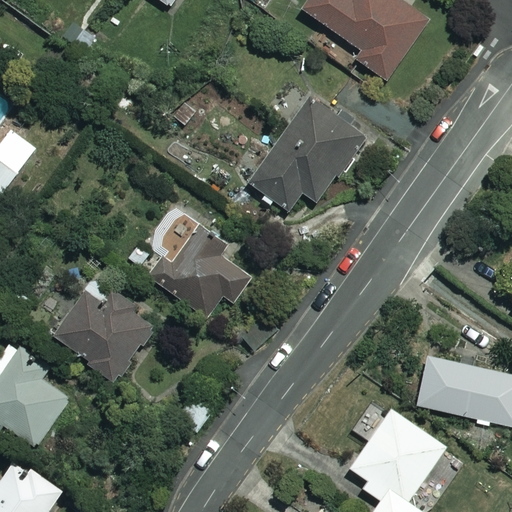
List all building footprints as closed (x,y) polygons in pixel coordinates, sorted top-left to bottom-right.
[(312,0),(306,10),(363,49),(357,58),(389,80),(431,19),(403,0),(312,0)] [(366,135),(312,96),(245,189),(283,216),(302,189),(319,201),(366,135)] [(2,141),(0,139),(0,196),(2,199),(38,147),(10,128),(2,141)] [(231,244),(204,225),(177,265),(166,258),(154,276),(212,315),(224,298),(233,304),(253,273),(225,254),(231,244)] [(159,328),(95,277),(53,330),(117,381),(159,328)] [(53,366),(13,340),(0,360),(0,374),(3,376),(0,380),(0,427),(6,431),(9,426),(41,446),(72,397),(45,380),(53,366)] [(511,373),(431,355),(420,404),(511,425),(511,373)] [(216,409),(197,394),(180,416),(199,431),(216,409)] [(450,445),(396,407),(353,467),(371,479),(365,487),(384,500),(375,511),(427,511),(411,500),(450,445)] [(0,485),(0,511),(50,511),(63,494),(16,462),(0,485)]
